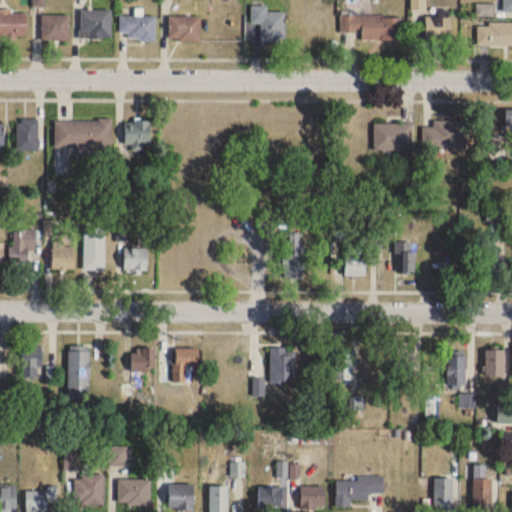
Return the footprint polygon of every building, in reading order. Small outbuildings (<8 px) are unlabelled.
[(500,0),(511,0),(511,9),(500,9),(500,0)] [(473,1),(492,1),(492,14),(473,14),(473,1)] [(248,2),(265,2),(265,9),(283,9),(283,36),(275,36),(275,39),(258,39),(258,21),(248,21),(248,2)] [(0,6),(0,33),(24,33),(24,11),(9,11),(9,6),(0,6)] [(78,7),(108,8),(108,35),(100,35),(100,37),(77,36),(78,7)] [(39,12),(68,12),(67,38),(39,38),(39,12)] [(117,13),(154,14),(153,39),(137,39),(137,36),(126,36),(126,30),(116,30),(117,13)] [(362,41),(402,41),(402,15),(340,15),(340,33),(362,33),(362,41)] [(170,41),(201,41),(201,16),(170,16),(170,41)] [(451,17),(428,17),(428,39),(451,39),(451,17)] [(487,20),(511,20),(511,43),(475,43),(475,24),(487,24),(487,20)] [(52,118),(52,145),(76,145),(76,154),(90,154),(90,145),(110,145),(110,116),(95,116),(95,119),(52,118)] [(38,119),(17,119),(17,151),(38,151),(38,119)] [(151,120),(126,120),(126,147),(151,147),(151,120)] [(434,144),(462,144),(462,120),(434,120),(434,144)] [(412,151),(412,123),(374,123),(374,151),(412,151)] [(487,186),(511,185),(511,166),(511,171),(487,171),(487,186)] [(503,220),(503,206),(488,206),(488,220),(503,220)] [(35,229),(12,228),(11,264),(28,265),(29,249),(35,249),(35,229)] [(105,228),(83,228),(83,270),(105,270),(105,228)] [(303,279),(303,233),(283,233),(283,279),(303,279)] [(52,270),(74,270),(74,242),(52,242),(52,270)] [(415,274),(415,242),(396,242),(396,274),(415,274)] [(364,276),(364,245),(344,245),(344,276),(364,276)] [(481,248),(481,280),(498,280),(498,248),(481,248)] [(146,249),(123,249),(123,272),(146,272),(146,249)] [(23,379),(41,379),(41,342),(23,342),(23,379)] [(68,399),(89,399),(89,347),(68,346),(68,399)] [(413,347),(397,347),(395,373),(411,374),(413,347)] [(271,348),(271,382),(294,382),(294,348),(271,348)] [(352,381),(352,348),(335,348),(335,381),(352,381)] [(198,369),(198,349),(174,349),(174,383),(194,383),(194,369),(198,369)] [(505,377),(505,350),(486,350),(486,377),(505,377)] [(465,386),(465,357),(447,357),(447,386),(465,386)] [(475,394),(460,394),(460,406),(475,406),(475,394)] [(232,476),(245,476),(245,462),(232,462),(232,476)] [(490,511),(491,466),(473,466),(472,511),(490,511)] [(74,506),(104,506),(104,475),(74,475),(74,506)] [(368,493),(382,493),(382,478),(336,478),(336,505),(368,505),(368,493)] [(434,478),(433,511),(452,511),(453,478),(434,478)] [(150,480),(119,480),(119,505),(150,505),(150,480)] [(0,511),(15,511),(16,486),(0,486),(0,511)] [(193,487),(170,487),(170,510),(193,510),(193,487)] [(209,511),(227,511),(228,487),(209,487),(209,511)] [(324,487),(300,487),(300,509),(324,509),(324,487)] [(282,488),(259,488),(259,509),(282,509),(282,488)] [(26,491),(26,511),(46,511),(47,503),(57,503),(57,491),(26,491)]
